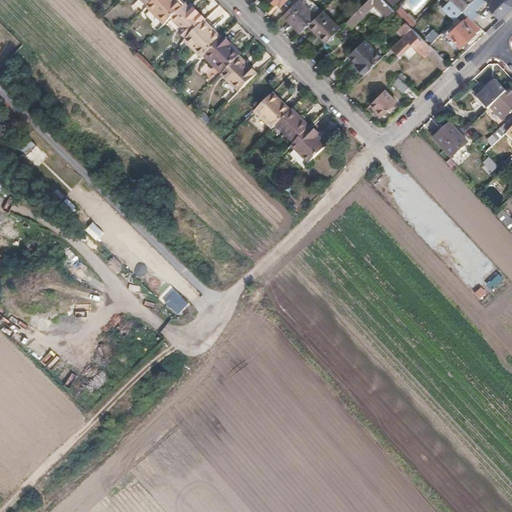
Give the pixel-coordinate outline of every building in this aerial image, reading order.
[(171,19),(186,3),(182,0),(154,0),(150,4),(149,6),(166,23),(171,19)] [(390,16),(395,11),(383,0),(370,0),(388,17),(390,16)] [(464,10),(473,0),(451,0),(463,11),(464,10)] [(475,12),(485,0),(473,0),(464,10),(469,15),(474,20),(479,15),(475,12)] [(501,19),(511,9),(511,0),(493,0),(488,6),(501,19)] [(205,19),(207,18),(195,6),(193,9),(187,3),(186,3),(171,19),(182,30),(178,33),(185,40),(205,19)] [(310,25),(319,16),(305,3),(289,19),(302,33),(310,25)] [(353,28),(372,7),(367,3),(348,22),(353,28)] [(342,28),(324,10),(319,16),(310,25),(327,43),(342,28)] [(412,28),(395,11),(390,16),(402,28),(398,33),(403,37),(412,28)] [(408,15),(403,19),(412,28),(416,24),(408,15)] [(461,48),(481,28),(474,20),(469,15),(449,35),(461,48)] [(222,38),(215,31),(216,30),(205,19),(185,40),(203,57),(204,57),(206,54),(222,38)] [(367,39),(376,29),(371,23),(361,34),(364,37),(363,39),(365,41),(367,39)] [(429,27),(424,32),(431,40),(436,35),(429,27)] [(429,45),(412,28),(403,37),(400,40),(404,43),(407,40),(422,54),(426,49),(429,45)] [(242,54),(224,36),(222,38),(240,56),(242,54)] [(240,56),(222,38),(206,54),(224,72),(239,57),(240,56)] [(384,57),(367,39),(365,41),(351,55),(357,62),(361,66),(359,68),(366,75),(384,57)] [(440,44),(435,39),(429,45),(433,48),(434,49),(440,44)] [(389,60),(405,45),(404,43),(400,40),(396,44),(385,56),(389,60)] [(444,72),(451,66),(434,49),(433,48),(430,51),(426,55),(444,72)] [(224,72),(206,54),(204,57),(222,74),(224,72)] [(240,91),(256,74),(239,57),(224,72),(222,74),(240,91)] [(411,89),(399,76),(392,84),(404,96),(411,89)] [(491,107),(508,91),(497,79),(478,97),(489,109),(491,107)] [(182,90),(176,84),(172,88),(173,89),(178,94),(182,90)] [(503,119),(511,110),(511,90),(511,89),(508,91),(491,107),(503,119)] [(383,117),(397,103),(385,91),(371,105),(383,117)] [(291,110),(274,93),(256,111),(273,128),(277,125),(291,110)] [(193,102),(186,94),(182,98),(190,106),(193,102)] [(303,118),(294,108),(291,110),(301,120),(303,118)] [(311,126),(303,118),(301,120),(291,110),(277,125),(295,142),(311,126)] [(509,131),(511,128),(511,118),(499,131),(504,136),(509,131)] [(322,133),(313,124),(311,126),(319,135),(320,135),(322,133)] [(450,124),(434,138),(452,157),(453,158),(469,143),(450,124)] [(310,163),(326,147),(321,141),(317,137),(319,135),(311,126),(295,142),(292,145),(310,163)] [(504,136),(499,131),(493,137),(498,142),(504,136)] [(20,153),(39,167),(49,155),(30,140),(20,153)] [(63,161),(51,171),(62,183),(73,172),(63,161)] [(83,182),(72,193),(84,205),(95,194),(83,182)] [(499,209),(482,191),(478,195),(494,212),(495,213),(499,209)] [(463,256),(473,268),(485,259),(475,246),(463,256)] [(487,286),(494,291),(503,279),(496,274),(487,286)] [(51,353),(43,361),(58,378),(67,370),(51,353)]
